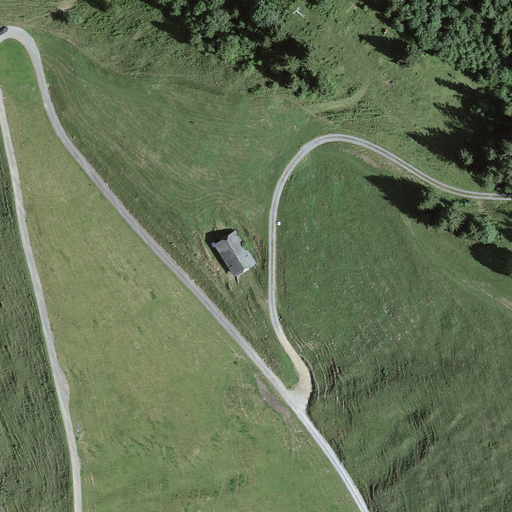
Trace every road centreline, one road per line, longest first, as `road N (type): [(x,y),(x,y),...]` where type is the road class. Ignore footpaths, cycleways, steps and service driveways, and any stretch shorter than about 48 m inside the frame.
road 1 (track): [(368,511),(255,353),(68,144),(32,44)]
road 2 (track): [(511,200),(448,190),(351,140),(331,139),(301,154),(279,198),(274,277),(279,331),(311,377),(296,404)]
road 3 (track): [(80,511),(79,473),(0,98)]
